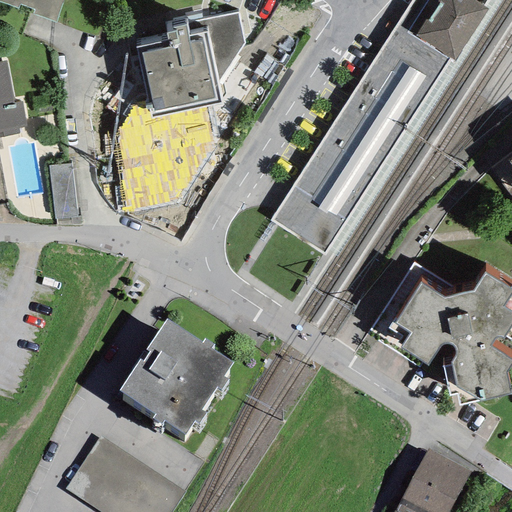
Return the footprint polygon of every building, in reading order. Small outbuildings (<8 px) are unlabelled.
[(62,0),(0,0),(0,2),(17,9),(19,4),(36,10),(33,15),(54,23),(62,0)] [(443,64),(449,58),(415,37),(438,0),(473,0),(483,6),(486,0),(411,0),(391,32),(271,220),(321,253),(443,64)] [(438,0),(415,37),(449,58),(454,61),(487,9),(483,6),(473,0),(438,0)] [(201,13),(185,17),(186,26),(171,28),(174,33),(165,34),(167,41),(137,48),(146,101),(136,103),(113,137),(126,213),(180,202),(220,143),(212,106),(222,104),(217,82),(244,45),(239,13),(201,19),(201,13)] [(6,61),(0,62),(0,137),(19,134),(18,128),(26,127),(22,103),(14,105),(6,61)] [(511,156),(510,154),(489,171),(511,198),(511,156)] [(77,216),(71,164),(49,166),(55,219),(77,216)] [(511,286),(510,288),(484,272),(474,292),(461,293),(415,262),(367,333),(419,367),(421,362),(427,365),(440,346),(443,344),(447,343),(453,345),(455,349),(456,353),(454,359),(450,362),(452,366),(443,367),(449,395),(457,394),(458,405),(510,393),(506,373),(511,364),(511,360),(490,346),(495,339),(498,337),(504,338),(505,336),(511,340),(511,339),(511,286)] [(140,358),(118,391),(155,413),(151,419),(160,426),(163,421),(184,434),(193,422),(198,425),(206,414),(201,411),(217,387),(221,390),(227,379),(222,376),(231,364),(209,348),(214,345),(203,340),(201,343),(166,319),(145,350),(148,351),(142,361),(140,358)] [(172,511),(185,493),(100,437),(66,488),(101,511),(172,511)] [(450,511),(472,473),(428,449),(395,508),(392,511),(450,511)]
